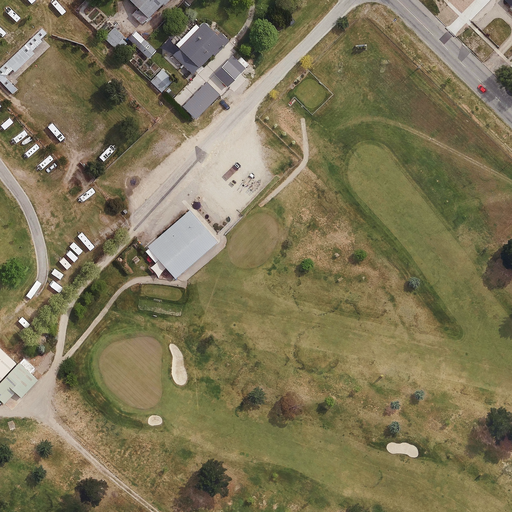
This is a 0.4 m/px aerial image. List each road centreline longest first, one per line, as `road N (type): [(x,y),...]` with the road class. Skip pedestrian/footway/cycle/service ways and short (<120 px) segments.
road 1 (residential): [(146,208),(351,0)]
road 2 (secondary): [(397,0),(511,113)]
